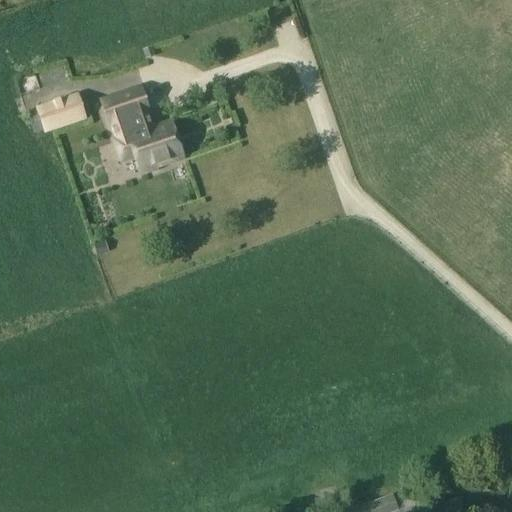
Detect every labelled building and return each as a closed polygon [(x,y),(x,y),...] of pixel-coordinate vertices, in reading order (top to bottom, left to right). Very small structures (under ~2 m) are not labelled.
[(142,47),(145,56),(155,52),(151,44),(142,47)] [(140,90),(101,103),(109,126),(111,125),(115,139),(117,142),(115,143),(121,162),(135,157),(140,173),(182,159),(170,124),(151,131),(145,114),(147,113),(140,90)] [(48,134),(48,136),(58,133),(89,122),(82,100),(80,95),(39,109),(40,113),(48,134)] [(40,113),(29,116),(36,138),(48,134),(40,113)] [(106,238),(93,242),(97,254),(109,250),(106,238)] [(424,505),(415,505),(415,495),(393,495),(392,494),(344,511),(457,511),(457,509),(457,503),(439,503),(439,501),(424,501),(424,505)]
